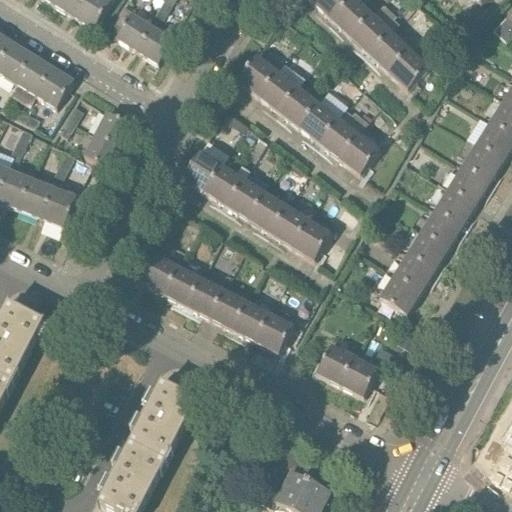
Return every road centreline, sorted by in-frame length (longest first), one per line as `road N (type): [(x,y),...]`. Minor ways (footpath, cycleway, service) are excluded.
road 1 (residential): [(158,340),(423,480)]
road 2 (residential): [(158,340),(79,489),(59,501),(0,471)]
road 3 (residential): [(0,13),(173,117)]
road 4 (residential): [(80,296),(173,117)]
road 5 (tertiary): [(423,480),(511,321)]
road 6 (residential): [(173,117),(243,0)]
